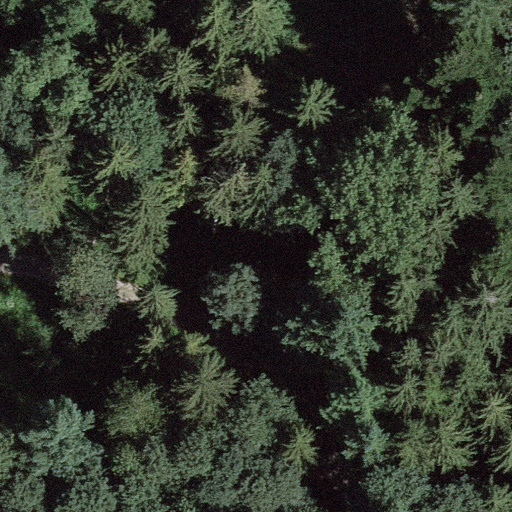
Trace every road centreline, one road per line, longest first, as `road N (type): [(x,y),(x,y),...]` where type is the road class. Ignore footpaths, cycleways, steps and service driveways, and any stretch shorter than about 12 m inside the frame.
road 1 (track): [(326,511),(290,400),(406,0)]
road 2 (track): [(0,259),(301,354)]
